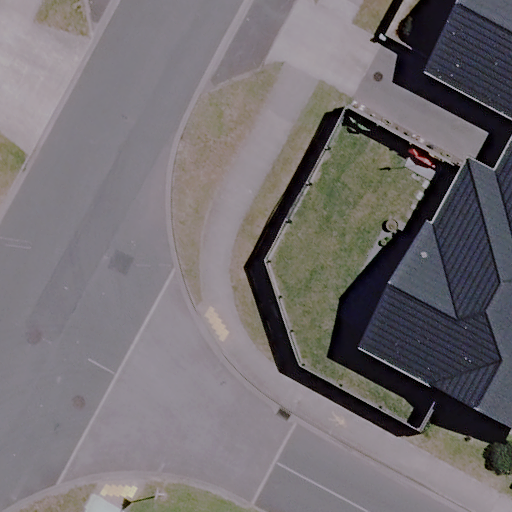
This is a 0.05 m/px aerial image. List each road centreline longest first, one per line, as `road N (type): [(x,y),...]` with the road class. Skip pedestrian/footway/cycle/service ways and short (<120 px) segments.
road 1 (residential): [(20,327),(359,511)]
road 2 (residential): [(20,327),(187,0)]
